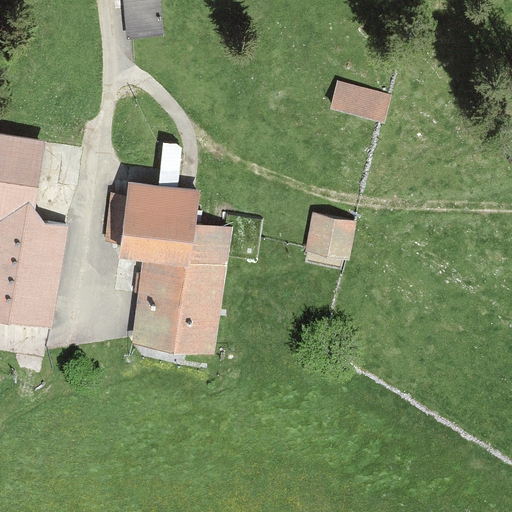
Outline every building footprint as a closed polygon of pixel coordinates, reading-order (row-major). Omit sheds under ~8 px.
[(163,0),(123,0),(126,38),(166,35),(163,0)] [(388,94),(338,81),(331,110),(381,122),(388,94)] [(43,140),(0,132),(0,316),(49,326),(68,220),(30,214),(43,140)] [(197,189),(127,179),(117,252),(144,256),(187,262),(192,222),(197,189)] [(358,218),(314,210),(307,251),(350,258),(358,218)] [(233,227),(192,222),(187,262),(144,256),(132,344),(216,355),(233,227)]
